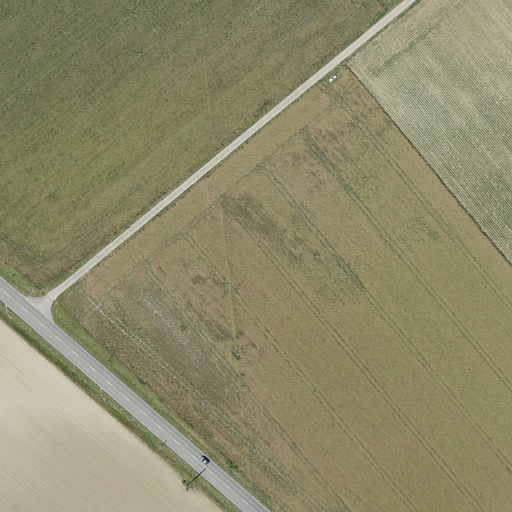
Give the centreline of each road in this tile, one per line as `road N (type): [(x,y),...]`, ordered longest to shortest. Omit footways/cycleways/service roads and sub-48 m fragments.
road 1 (track): [(32,317),(410,0)]
road 2 (secondary): [(254,511),(0,288)]
